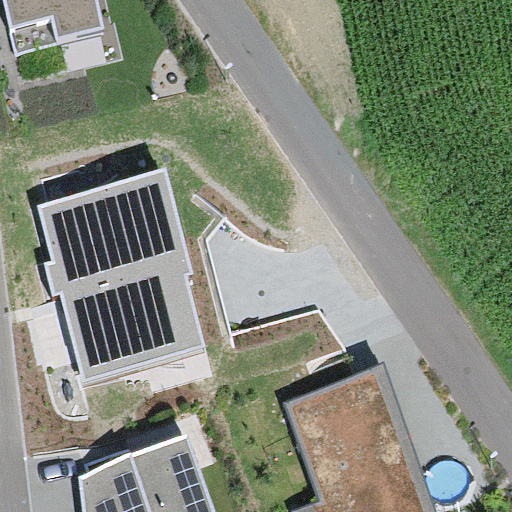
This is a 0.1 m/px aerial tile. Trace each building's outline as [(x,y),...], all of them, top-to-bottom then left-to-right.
[(0,0),(9,35),(49,26),(54,49),(101,39),(91,0),(0,0)] [(192,103),(140,115),(150,160),(202,148),(192,103)] [(163,178),(37,210),(62,307),(71,304),(91,382),(199,354),(181,283),(189,281),(163,178)] [(294,419),(328,511),(420,511),(375,389),(294,419)] [(203,511),(184,458),(91,490),(92,511),(203,511)]
